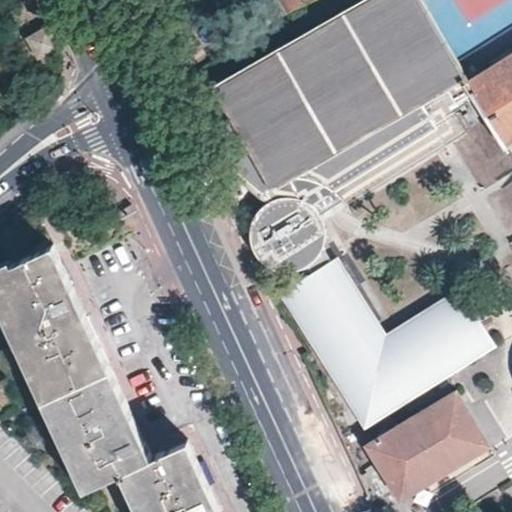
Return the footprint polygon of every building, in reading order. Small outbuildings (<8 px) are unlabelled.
[(285,271),(290,272),(300,271),(305,269),(310,276),(286,290),(368,423),(493,345),(461,294),(385,342),(336,262),(334,264),(326,251),(328,244),(330,235),(330,230),(329,224),(457,145),(461,151),(453,156),(507,244),(511,251),(511,151),(509,147),(511,145),(511,42),(488,58),(491,63),(481,69),(478,65),(466,72),(421,0),(357,0),(214,89),(231,122),(207,137),(266,196),(269,201),(264,205),(258,212),(256,216),(253,225),(252,235),(253,245),(257,253),(264,261),(271,267),(276,269),(285,271)] [(286,0),(290,8),(305,0),(286,0)] [(61,43),(48,22),(27,34),(40,56),(61,43)] [(153,455),(125,394),(83,302),(73,278),(56,241),(0,266),(0,300),(83,486),(122,468),(141,511),(223,511),(191,438),(153,455)] [(491,449),(456,393),(368,449),(404,504),(488,451),(491,449)]
